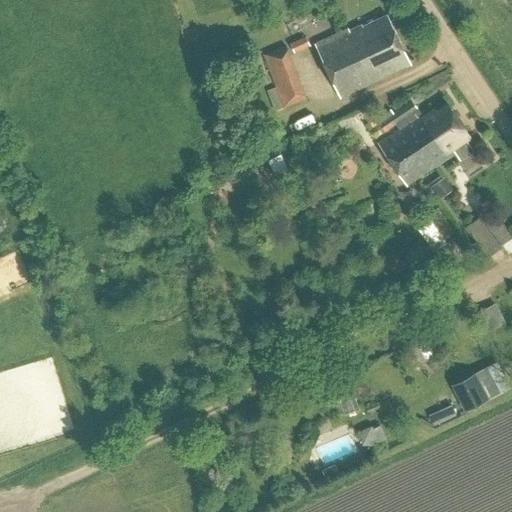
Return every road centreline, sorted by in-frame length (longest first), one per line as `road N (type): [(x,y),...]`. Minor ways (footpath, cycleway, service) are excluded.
road 1 (track): [(0,501),(60,483),(511,261)]
road 2 (track): [(424,0),(511,135)]
